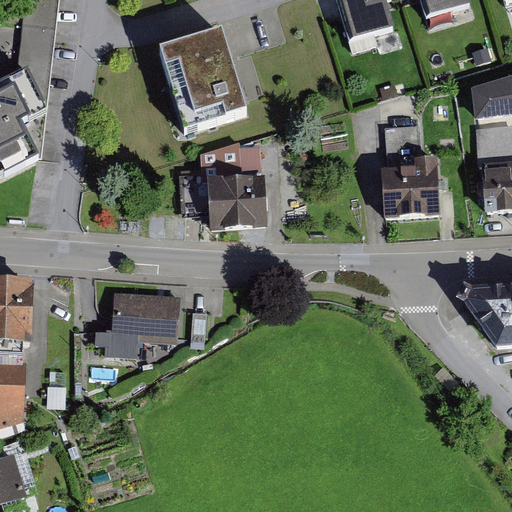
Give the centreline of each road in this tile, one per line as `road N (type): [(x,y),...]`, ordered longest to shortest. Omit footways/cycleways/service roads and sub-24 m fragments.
road 1 (residential): [(405,266),(64,255)]
road 2 (residential): [(64,255),(91,46)]
road 3 (residential): [(511,412),(420,316),(405,266)]
road 4 (residential): [(245,0),(91,46)]
